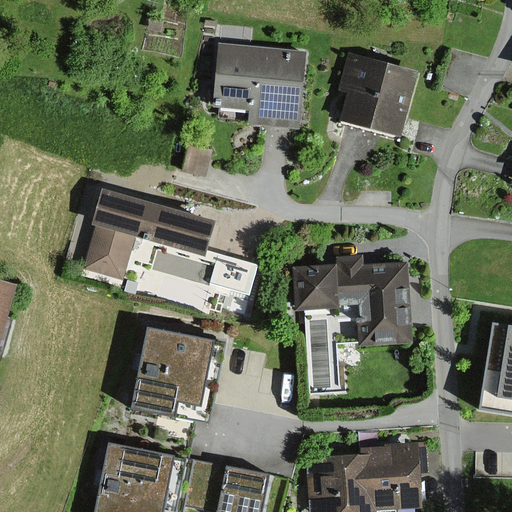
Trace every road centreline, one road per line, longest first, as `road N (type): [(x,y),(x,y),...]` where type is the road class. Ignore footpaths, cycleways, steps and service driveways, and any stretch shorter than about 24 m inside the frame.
road 1 (residential): [(462,511),(444,224)]
road 2 (residential): [(511,29),(460,145),(444,224)]
